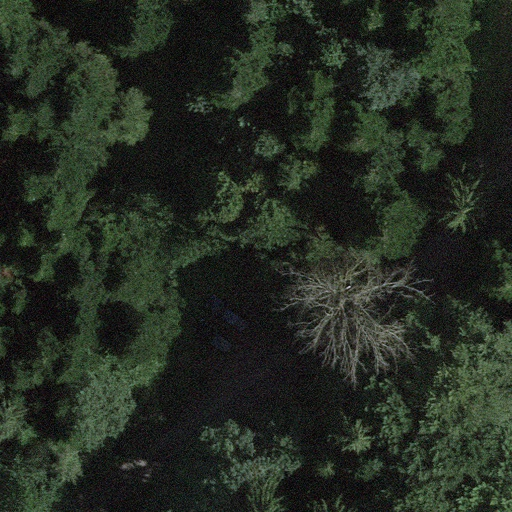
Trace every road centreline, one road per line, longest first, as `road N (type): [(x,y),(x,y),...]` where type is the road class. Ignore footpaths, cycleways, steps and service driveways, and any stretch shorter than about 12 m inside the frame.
road 1 (track): [(415,327),(304,341),(71,511)]
road 2 (track): [(511,164),(485,189),(440,257),(415,327)]
